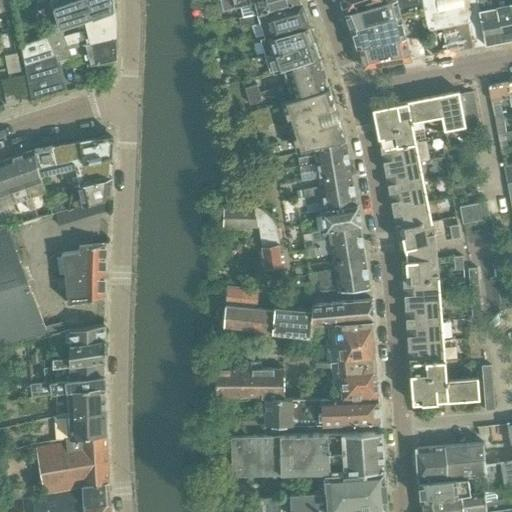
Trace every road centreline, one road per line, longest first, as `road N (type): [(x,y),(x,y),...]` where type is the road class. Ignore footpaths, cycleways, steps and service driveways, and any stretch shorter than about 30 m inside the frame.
road 1 (residential): [(128,96),(118,403),(123,511)]
road 2 (residential): [(351,88),(385,241),(398,426)]
road 3 (residential): [(398,426),(508,416),(496,323)]
road 4 (residential): [(511,57),(351,88)]
road 5 (residential): [(0,135),(128,96)]
